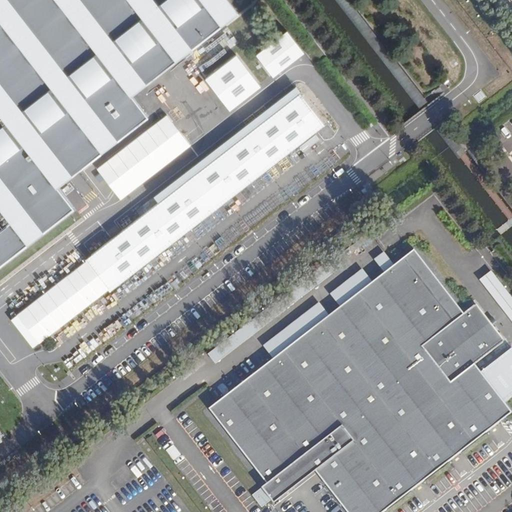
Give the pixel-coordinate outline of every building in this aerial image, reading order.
[(0,0),(0,264),(76,204),(61,184),(147,116),(130,95),(236,12),(226,0),(0,0)] [(434,106),(351,0),(339,0),(427,112),(434,106)] [(259,55),(278,77),(309,52),(290,29),(259,55)] [(240,53),(207,77),(232,111),(265,87),(240,53)] [(445,126),(438,132),(462,163),(469,157),(445,126)] [(261,491),(271,503),(313,471),(343,511),(389,511),(511,417),(475,369),(503,347),(475,310),(464,319),(413,255),(208,412),(265,487),(261,491)] [(175,449),(168,456),(175,465),(182,458),(175,449)]
